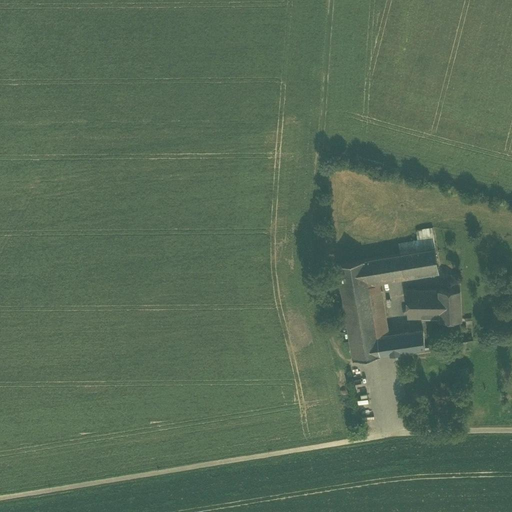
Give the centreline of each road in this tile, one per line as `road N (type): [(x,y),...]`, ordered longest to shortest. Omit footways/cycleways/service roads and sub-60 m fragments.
road 1 (track): [(333,0),(309,305),(312,326),(339,359),(380,364)]
road 2 (track): [(0,497),(394,434)]
